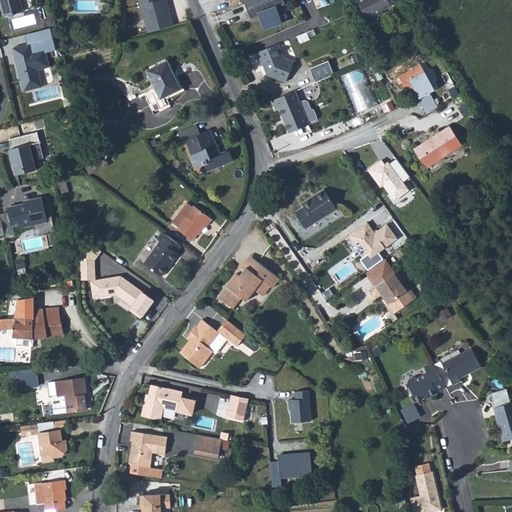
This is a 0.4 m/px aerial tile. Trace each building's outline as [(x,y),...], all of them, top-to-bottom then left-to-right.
[(0,0),(0,2),(3,14),(6,16),(23,12),(20,0),(0,0)] [(158,0),(141,5),(150,33),(174,26),(166,0),(158,0)] [(285,4),(283,0),(272,0),(247,10),(251,19),(260,15),(265,29),(282,23),(276,7),(285,4)] [(357,0),(367,20),(383,12),(382,10),(395,4),(397,0),(357,0)] [(50,67),(46,52),(56,50),(50,27),(25,34),(28,44),(13,48),(24,91),(42,86),(38,70),(50,67)] [(278,44),(257,53),(260,61),(262,60),(268,74),(286,82),(294,62),(284,58),(278,44)] [(155,87),(157,91),(146,97),(154,114),(169,107),(165,98),(181,90),(167,61),(147,71),(155,87)] [(312,70),(317,82),(334,75),(329,63),(312,70)] [(421,65),(399,77),(406,90),(428,78),(421,65)] [(352,84),(368,75),(363,67),(347,77),(352,84)] [(155,87),(144,93),(146,97),(157,91),(155,87)] [(295,91),(272,100),(277,110),(280,108),(290,132),(309,124),(295,91)] [(197,125),(179,133),(182,141),(186,139),(192,154),(191,154),(195,166),(203,162),(204,164),(207,163),(210,170),(234,160),(230,150),(221,154),(219,155),(217,150),(219,149),(216,141),(214,142),(208,130),(201,134),(197,125)] [(450,126),(414,149),(426,167),(462,144),(450,126)] [(106,128),(101,130),(106,147),(112,145),(106,128)] [(101,130),(93,133),(101,154),(113,150),(112,145),(106,147),(101,130)] [(37,132),(10,139),(12,148),(9,149),(16,175),(37,170),(34,160),(44,158),(37,132)] [(79,137),(66,140),(69,154),(82,151),(79,137)] [(106,160),(87,168),(87,169),(90,174),(108,165),(106,160)] [(403,183),(410,178),(397,160),(389,165),(391,167),(388,169),(382,161),(369,171),(381,188),(384,186),(395,201),(409,191),(403,183)] [(64,177),(57,179),(62,194),(69,191),(64,177)] [(304,206),(295,212),(305,228),(336,208),(324,189),(302,203),(304,206)] [(24,204),(9,207),(13,225),(21,223),(22,227),(33,224),(33,220),(45,218),(41,198),(28,201),(29,203),(24,204)] [(187,202),(172,222),(178,227),(193,207),(187,202)] [(178,227),(177,228),(193,240),(206,223),(208,225),(213,219),(194,206),(193,207),(178,227)] [(360,259),(368,270),(383,259),(379,252),(397,238),(387,224),(375,233),(367,222),(349,235),(355,244),(359,241),(368,253),(360,259)] [(181,245),(162,232),(157,239),(160,241),(144,263),(162,276),(177,255),(175,254),(181,245)] [(250,255),(237,273),(240,275),(247,267),(251,270),(258,261),(250,255)] [(367,273),(376,286),(395,273),(385,260),(367,273)] [(227,286),(219,297),(233,308),(242,297),(246,300),(255,290),(258,292),(266,282),(271,286),(273,287),(280,278),(258,261),(251,270),(247,267),(240,275),(237,273),(227,286)] [(81,266),(82,279),(91,278),(91,266),(81,266)] [(370,291),(375,299),(382,294),(385,298),(389,303),(387,305),(393,314),(416,297),(411,290),(406,289),(395,273),(376,286),(370,291)] [(134,303),(142,292),(123,278),(116,279),(115,277),(92,281),(94,297),(120,293),(134,303)] [(266,282),(258,292),(263,296),(271,286),(266,282)] [(157,302),(142,292),(134,303),(129,311),(143,321),(157,302)] [(64,334),(60,317),(59,307),(17,311),(16,318),(15,329),(13,337),(14,337),(33,338),(48,338),(55,336),(55,335),(64,334)] [(447,308),(439,313),(443,320),(451,315),(447,308)] [(0,329),(15,329),(16,318),(0,319),(0,329)] [(190,340),(180,352),(200,368),(213,351),(216,353),(227,339),(237,346),(246,334),(226,319),(217,331),(202,319),(198,326),(197,325),(190,334),(193,336),(190,340)] [(33,346),(33,338),(14,337),(13,345),(33,346)] [(471,348),(442,363),(453,384),(453,385),(461,381),(460,379),(482,367),(471,348)] [(441,361),(434,365),(446,387),(453,384),(442,363),(441,361)] [(410,393),(415,402),(429,395),(430,397),(438,393),(437,391),(446,387),(434,365),(433,363),(424,367),(427,373),(417,378),(414,377),(409,379),(408,383),(412,392),(410,393)] [(21,387),(40,387),(40,369),(13,369),(13,379),(21,379),(21,387)] [(84,377),(50,382),(51,389),(57,388),(58,397),(60,396),(61,396),(64,412),(87,409),(85,395),(87,395),(84,377)] [(183,391),(151,384),(149,395),(148,399),(145,399),(142,415),(161,420),(164,407),(179,411),(192,414),(195,400),(181,397),(183,391)] [(489,392),(494,408),(508,404),(504,388),(489,392)] [(311,422),(310,391),(296,392),(296,401),(290,401),(291,424),(311,422)] [(232,395),(227,416),(244,420),(249,398),(232,395)] [(61,402),(49,404),(50,414),(64,412),(61,396),(60,396),(61,402)] [(494,408),(504,441),(511,438),(511,402),(508,404),(494,408)] [(66,420),(38,424),(39,433),(42,454),(52,453),(52,457),(63,455),(67,450),(65,440),(62,441),(60,429),(67,429),(66,420)] [(38,424),(29,425),(30,434),(39,433),(38,424)] [(30,434),(29,425),(21,426),(22,436),(30,434)] [(168,436),(132,431),(131,441),(133,441),(132,448),(132,449),(134,449),(134,453),(130,456),(129,462),(132,465),(150,468),(153,452),(165,453),(168,436)] [(197,455),(229,458),(231,438),(199,435),(197,455)] [(52,453),(42,454),(43,462),(53,461),(52,457),(52,453)] [(310,454),(279,456),(281,480),(312,478),(310,454)] [(46,481),(67,478),(65,470),(45,473),(46,481)] [(421,496),(411,499),(412,511),(420,511),(424,511),(431,511),(442,510),(433,471),(416,475),(421,496)] [(65,480),(35,484),(37,504),(45,503),(46,511),(66,508),(63,489),(66,489),(65,480)] [(171,507),(170,494),(140,495),(141,508),(142,508),(145,508),(144,511),(161,511),(161,507),(171,507)]
